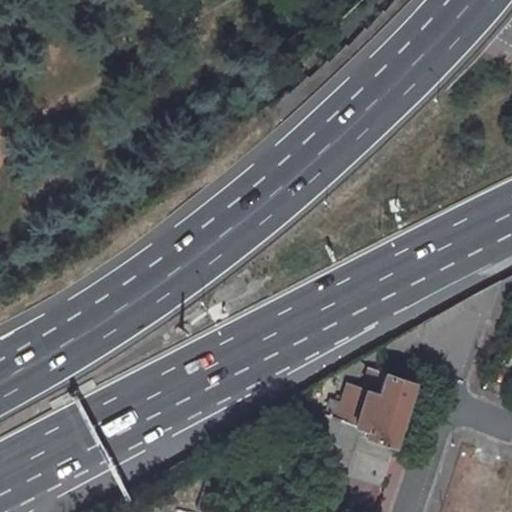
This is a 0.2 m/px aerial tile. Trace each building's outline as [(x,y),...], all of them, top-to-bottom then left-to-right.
[(336,403),(331,401),(309,462),(379,486),(411,386),(371,371),(363,375),(359,391),(347,387),(344,397),(339,395),(336,403)] [(271,443),(289,449),(292,437),(284,421),(252,437),(271,443)] [(232,463),(261,472),(268,453),(239,443),(232,463)] [(280,478),(289,449),(271,443),(268,453),(261,472),(280,478)] [(193,510),(200,511),(217,511),(232,463),(213,457),(193,510)]
